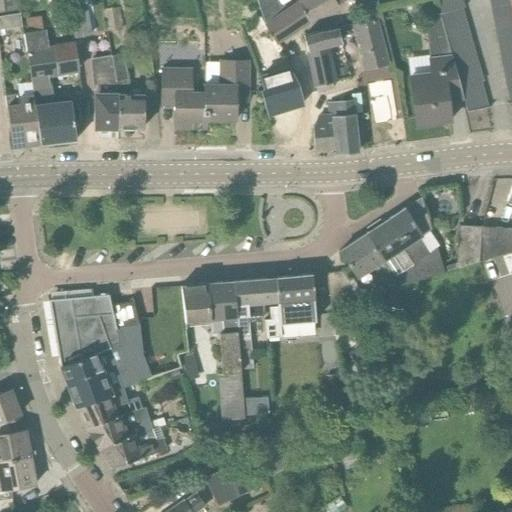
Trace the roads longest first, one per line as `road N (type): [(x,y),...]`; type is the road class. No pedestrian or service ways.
road 1 (residential): [(33,277),(302,258),(330,241),(333,173)]
road 2 (tertiary): [(18,177),(333,173)]
road 3 (residential): [(108,511),(55,442),(36,396),(18,314),(33,277)]
road 4 (tertiary): [(333,173),(511,154)]
